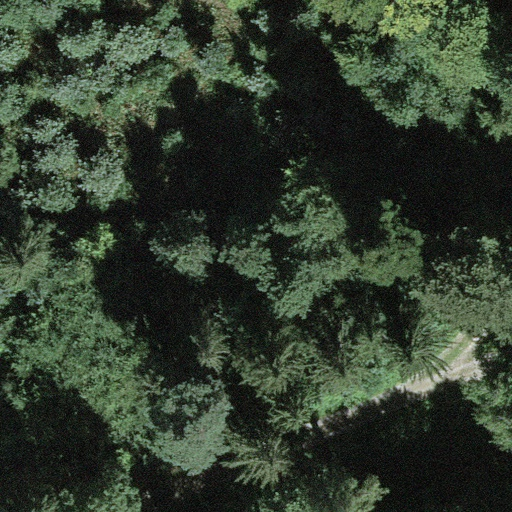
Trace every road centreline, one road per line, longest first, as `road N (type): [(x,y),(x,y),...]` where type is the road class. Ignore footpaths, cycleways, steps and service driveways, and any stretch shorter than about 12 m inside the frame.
road 1 (track): [(427,389),(128,511)]
road 2 (track): [(427,389),(511,274)]
